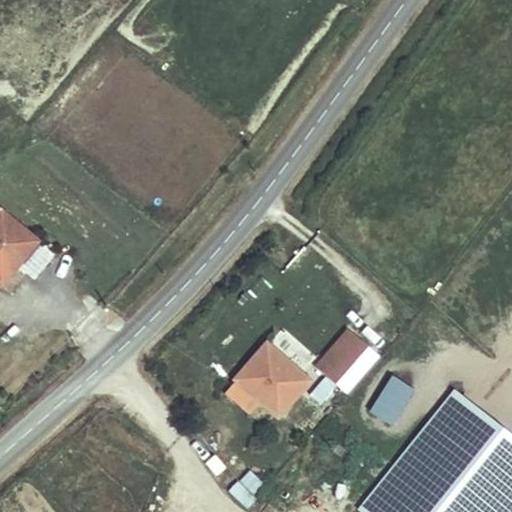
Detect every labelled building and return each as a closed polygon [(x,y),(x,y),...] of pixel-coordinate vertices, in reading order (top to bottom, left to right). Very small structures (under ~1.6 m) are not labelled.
[(46,174),(28,196),(69,230),(87,209),(46,174)] [(0,217),(0,288),(10,295),(43,246),(0,217)] [(341,326),(313,369),(352,393),(379,350),(341,326)] [(239,380),(279,414),(308,381),(267,347),(239,380)] [(324,404),(334,384),(320,377),(310,397),(324,404)] [(391,428),(411,395),(385,380),(366,413),(391,428)] [(511,511),(511,449),(460,404),(360,511),(511,511)] [(244,468),(227,495),(250,509),(267,481),(244,468)] [(219,511),(245,511),(227,498),(217,509),(219,511)]
